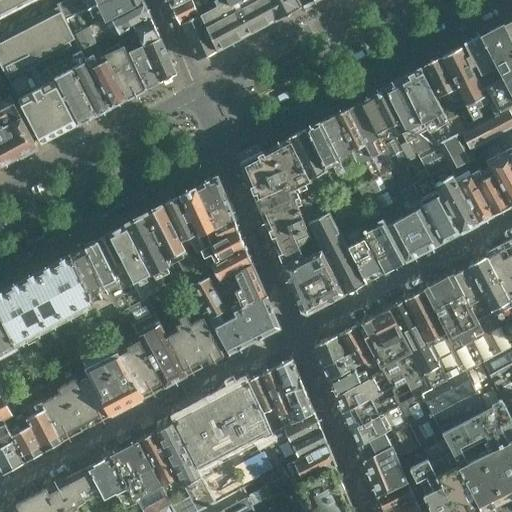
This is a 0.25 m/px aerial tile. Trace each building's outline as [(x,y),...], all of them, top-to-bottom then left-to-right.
[(0,0),(0,18),(21,8),(17,0),(0,0)] [(96,34),(110,27),(111,29),(117,26),(119,32),(151,17),(144,2),(106,21),(105,20),(85,30),(79,17),(83,14),(82,13),(91,9),(108,0),(64,0),(65,1),(57,4),(58,6),(82,51),(100,41),(96,34)] [(106,21),(144,2),(142,0),(108,0),(91,9),(94,17),(102,13),(105,20),(106,21)] [(170,0),(181,23),(198,61),(217,50),(195,0),(170,0)] [(303,5),(300,0),(195,0),(217,50),(273,21),(275,20),(276,20),(301,7),(301,6),(303,5)] [(71,42),(76,39),(59,9),(0,39),(0,61),(42,143),(77,125),(53,79),(48,70),(41,74),(37,66),(73,46),(71,42)] [(160,82),(144,46),(160,38),(151,17),(119,32),(117,33),(128,54),(146,89),(160,82)] [(511,104),(511,38),(504,23),(482,36),(501,71),(504,77),(487,86),(500,111),(510,106),(511,104)] [(501,71),(482,36),(464,46),(462,47),(484,88),(487,86),(484,80),(501,71)] [(146,89),(128,54),(119,58),(108,37),(100,41),(108,58),(128,98),(146,89)] [(174,70),(170,60),(160,38),(144,46),(160,82),(173,75),(176,73),(174,70)] [(497,113),(484,88),(462,47),(442,57),(463,97),(477,123),(497,113)] [(112,107),(86,57),(82,51),(68,58),(73,68),(97,114),(112,107)] [(128,98),(108,58),(98,63),(93,53),(86,57),(112,107),(128,98)] [(463,97),(442,57),(425,66),(441,96),(449,92),(454,101),(463,97)] [(449,120),(421,67),(402,78),(425,121),(434,116),(439,125),(449,120)] [(97,114),(73,68),(53,79),(77,125),(97,114)] [(425,121),(402,78),(386,87),(408,130),(405,132),(409,140),(419,134),(417,130),(420,128),(418,124),(425,121)] [(408,130),(386,87),(374,94),(396,136),(405,132),(408,130)] [(7,88),(0,91),(0,123),(14,150),(18,148),(23,152),(38,145),(7,88)] [(396,136),(374,94),(362,101),(381,136),(399,171),(406,168),(411,165),(403,149),(396,136)] [(381,136),(362,101),(349,108),(374,156),(381,152),(374,140),(381,136)] [(497,113),(477,123),(462,131),(471,150),(479,146),(499,135),(511,160),(511,109),(510,106),(500,111),(497,113)] [(424,207),(414,184),(413,183),(406,168),(399,171),(386,178),(374,156),(349,108),(335,115),(359,162),(369,181),(359,186),(375,217),(381,214),(406,262),(442,242),(424,207)] [(359,162),(335,115),(322,122),(346,169),(359,162)] [(346,169),(322,122),(307,129),(332,177),(346,169)] [(14,150),(0,123),(0,164),(10,160),(10,152),(14,150)] [(336,186),(332,177),(307,129),(289,139),(309,179),(319,174),(327,190),(336,186)] [(494,215),(472,174),(482,169),(471,150),(462,131),(460,132),(439,148),(453,174),(478,223),(494,215)] [(511,205),(511,160),(499,135),(479,146),(489,165),(511,206),(511,205)] [(309,179),(289,139),(243,162),(242,167),(262,216),(298,201),(293,191),(311,182),(309,179)] [(424,158),(416,143),(403,149),(411,165),(424,158)] [(489,165),(482,169),(472,174),(494,215),(511,206),(489,165)] [(478,223),(453,174),(436,184),(461,232),(478,223)] [(461,232),(436,184),(435,183),(434,184),(429,175),(413,183),(414,184),(424,207),(442,242),(461,232)] [(245,246),(234,219),(219,180),(214,178),(195,188),(179,196),(205,248),(212,263),(245,246)] [(205,248),(179,196),(163,205),(182,242),(190,238),(197,252),(205,248)] [(313,239),(298,201),(262,216),(284,268),(304,260),(298,245),(313,239)] [(366,283),(341,235),(325,203),(315,209),(305,214),(323,250),(333,271),(345,294),(366,283)] [(196,272),(182,242),(163,205),(145,215),(165,255),(167,260),(177,255),(181,264),(172,269),(178,282),(188,277),(192,285),(207,277),(205,272),(203,269),(196,272)] [(381,214),(375,217),(361,224),(386,272),(406,262),(381,214)] [(165,255),(145,215),(126,225),(152,274),(156,283),(161,291),(170,286),(156,260),(165,255)] [(386,272),(361,224),(341,235),(366,283),(386,272)] [(152,274),(126,225),(108,234),(127,270),(134,284),(152,274)] [(127,270),(108,234),(97,241),(111,268),(119,264),(123,272),(127,270)] [(124,310),(143,300),(138,292),(134,284),(127,270),(123,272),(115,276),(111,268),(97,241),(85,247),(115,300),(121,312),(124,310)] [(511,297),(511,242),(486,256),(508,299),(511,297)] [(220,279),(236,271),(252,263),(245,246),(212,263),(214,267),(205,272),(207,277),(217,295),(225,292),(220,279)] [(115,300),(85,247),(71,255),(97,303),(100,308),(115,300)] [(333,271),(323,250),(304,260),(284,268),(294,292),(333,271)] [(97,303),(71,255),(70,254),(55,263),(80,312),(97,303)] [(511,310),(511,306),(508,299),(486,256),(468,266),(493,312),(497,319),(511,310)] [(80,312),(55,263),(39,271),(65,321),(80,312)] [(266,296),(252,263),(236,271),(243,286),(236,290),(243,307),(266,296)] [(493,312),(468,266),(453,274),(477,320),(493,312)] [(65,321),(39,271),(23,279),(23,280),(49,329),(65,321)] [(345,294),(333,271),(294,292),(301,311),(307,314),(307,313),(345,294)] [(511,345),(497,319),(493,312),(477,320),(453,274),(424,289),(466,368),(479,362),(511,345)] [(226,311),(217,295),(207,277),(192,285),(210,319),(226,311)] [(49,329),(23,280),(7,288),(33,337),(49,329)] [(146,299),(161,291),(156,283),(138,292),(143,300),(146,299)] [(33,337),(7,288),(0,291),(0,312),(17,345),(33,337)] [(511,495),(511,421),(490,381),(479,362),(466,368),(424,289),(405,299),(446,379),(430,387),(418,393),(482,510),(511,495)] [(254,321),(273,312),(266,296),(243,307),(228,315),(236,330),(246,325),(254,321)] [(187,375),(168,340),(146,299),(143,300),(124,310),(138,335),(165,386),(187,375)] [(446,379),(405,299),(389,308),(430,387),(446,379)] [(478,511),(482,510),(418,393),(430,387),(389,308),(357,324),(379,365),(382,371),(386,377),(390,386),(399,403),(384,411),(393,427),(396,432),(408,426),(426,459),(455,511),(478,511)] [(245,345),(236,330),(228,315),(226,311),(210,319),(229,353),(245,345)] [(17,345),(0,312),(0,351),(1,354),(10,349),(13,354),(20,351),(17,345)] [(276,330),(278,323),(273,312),(254,321),(257,326),(249,330),(246,325),(236,330),(245,345),(276,330)] [(224,356),(207,326),(204,321),(193,327),(187,317),(175,324),(180,334),(168,340),(187,375),(224,356)] [(379,365),(357,324),(337,335),(347,353),(352,351),(359,365),(366,361),(369,367),(372,368),(379,365)] [(165,386),(138,335),(117,346),(144,398),(164,386),(165,386)] [(359,365),(352,351),(347,353),(337,335),(315,346),(330,380),(354,367),(359,365)] [(144,398),(117,346),(115,343),(80,361),(89,377),(109,416),(111,415),(144,398)] [(511,344),(511,345),(479,362),(490,381),(509,371),(511,377),(511,344)] [(314,411),(299,376),(294,362),(288,360),(276,367),(298,419),(314,411)] [(298,419),(276,367),(261,374),(275,407),(283,427),(298,419)] [(336,395),(369,378),(365,371),(358,375),(354,367),(330,380),(336,395)] [(380,392),(375,383),(386,377),(382,371),(369,378),(336,395),(343,411),(375,394),(380,392)] [(511,377),(509,371),(490,381),(511,421),(511,377)] [(275,407),(261,374),(249,381),(262,413),(275,407)] [(109,416),(89,377),(78,383),(76,379),(57,389),(59,393),(43,402),(64,440),(109,416)] [(270,455),(262,438),(271,433),(262,413),(249,381),(175,420),(217,500),(243,486),(248,483),(242,472),(251,467),(257,479),(262,476),(276,469),(270,455)] [(59,393),(57,389),(54,383),(19,402),(23,411),(43,400),(43,402),(59,393)] [(350,429),(384,411),(399,403),(390,386),(385,389),(388,396),(379,401),(375,394),(343,411),(350,429)] [(0,421),(13,415),(1,393),(0,392),(0,421)] [(64,440),(43,402),(43,400),(23,411),(13,416),(13,415),(0,421),(0,471),(1,475),(44,451),(64,440)] [(262,438),(270,455),(321,429),(314,411),(298,419),(283,427),(271,433),(262,438)] [(357,445),(385,431),(393,427),(384,411),(350,429),(357,445)] [(217,500),(175,420),(155,431),(174,467),(190,496),(197,510),(217,500)] [(321,429),(270,455),(276,469),(294,459),(326,443),(321,429)] [(174,467),(155,431),(138,440),(164,490),(172,486),(165,473),(174,467)] [(364,461),(393,446),(385,431),(357,445),(364,461)] [(164,490),(138,440),(110,455),(136,502),(138,501),(143,511),(176,511),(173,506),(164,490)] [(335,464),(333,459),(326,443),(294,459),(299,470),(293,473),(298,484),(335,464)] [(407,481),(393,446),(364,461),(378,496),(407,481)] [(96,493),(101,491),(105,498),(116,492),(125,509),(136,503),(136,502),(110,455),(66,478),(64,478),(61,478),(58,480),(55,481),(53,482),(50,484),(48,486),(47,488),(21,502),(19,503),(19,502),(16,504),(18,508),(20,511),(63,511),(70,508),(97,494),(96,493)] [(455,511),(426,459),(408,469),(412,478),(421,493),(423,497),(429,509),(430,511),(455,511)] [(326,511),(350,500),(344,485),(343,485),(335,464),(298,484),(313,511),(326,511)] [(313,511),(298,484),(273,497),(262,476),(257,479),(251,467),(242,472),(248,483),(243,486),(248,497),(256,511),(313,511)] [(384,511),(385,511),(413,497),(421,493),(412,478),(407,481),(378,496),(384,511)] [(194,511),(197,510),(190,496),(173,506),(176,511),(194,511)] [(256,511),(248,497),(220,511),(256,511)] [(423,511),(429,509),(423,497),(415,501),(413,497),(385,511),(423,511)] [(354,511),(350,500),(326,511),(354,511)]
